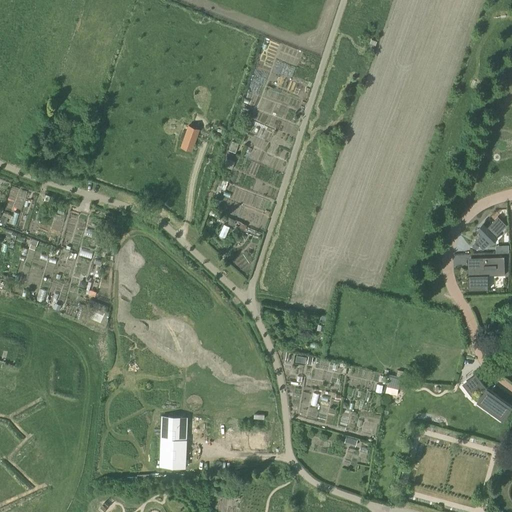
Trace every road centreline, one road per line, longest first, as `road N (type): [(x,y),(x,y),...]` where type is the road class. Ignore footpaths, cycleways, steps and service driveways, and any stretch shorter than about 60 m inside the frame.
road 1 (track): [(0,165),(163,224),(248,302)]
road 2 (residential): [(511,389),(494,379),(476,347),(447,267),(464,219),(511,194)]
